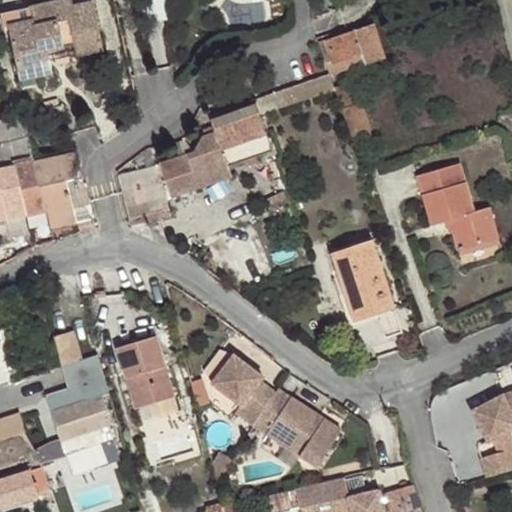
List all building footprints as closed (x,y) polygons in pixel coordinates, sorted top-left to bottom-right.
[(53,11),(74,6),(72,0),(62,0),(1,14),(4,26),(7,25),(32,19),(34,26),(56,20),(53,11)] [(92,2),(74,6),(53,11),(56,20),(34,26),(32,19),(7,25),(20,79),(45,74),(40,52),(47,51),(74,45),(76,55),(103,49),(92,2)] [(374,23),(319,41),(326,64),(352,55),(355,66),(386,56),(374,23)] [(53,72),(47,51),(40,52),(45,74),(53,72)] [(326,64),(330,75),(355,66),(352,55),(326,64)] [(347,83),(334,88),(355,148),(374,140),(362,103),(354,105),(347,83)] [(270,143),(257,104),(212,121),(217,134),(205,137),(196,153),(162,165),(172,196),(232,176),(226,157),(270,143)] [(26,127),(23,114),(0,120),(0,155),(2,164),(33,156),(31,148),(26,127)] [(36,125),(26,127),(31,148),(41,145),(36,125)] [(35,162),(77,154),(75,147),(33,156),(35,162)] [(83,178),(79,162),(77,154),(35,162),(46,211),(51,228),(78,222),(68,181),(83,178)] [(26,216),(46,211),(35,162),(16,166),(26,216)] [(432,226),(446,221),(451,219),(454,231),(459,249),(498,237),(489,207),(475,211),(461,164),(417,177),(432,226)] [(26,216),(16,166),(0,169),(0,221),(6,220),(26,216)] [(123,192),(124,195),(135,192),(139,204),(166,197),(160,175),(122,185),(123,192)] [(89,202),(83,178),(68,181),(78,222),(79,224),(94,220),(89,202)] [(132,224),(146,221),(171,214),(166,197),(139,204),(135,192),(124,195),(132,224)] [(10,235),(29,231),(26,216),(6,220),(10,235)] [(501,244),(498,237),(459,249),(461,256),(501,244)] [(395,307),(373,239),(332,253),(355,321),(395,307)] [(5,330),(0,332),(0,386),(0,387),(14,384),(20,381),(5,330)] [(64,367),(84,360),(74,332),(55,337),(60,357),(62,368),(64,367)] [(119,349),(128,380),(131,391),(141,423),(180,412),(157,337),(119,349)] [(254,370),(258,365),(243,353),(219,381),(247,405),(268,381),(254,370)] [(110,394),(99,356),(84,360),(64,367),(71,389),(48,396),(61,442),(66,455),(114,438),(111,428),(113,426),(104,396),(110,394)] [(48,359),(50,371),(62,368),(60,357),(48,359)] [(271,376),(258,365),(254,370),(268,381),(271,376)] [(131,391),(128,380),(121,382),(124,393),(131,391)] [(259,426),(283,393),(268,381),(247,405),(242,411),(259,426)] [(346,434),(285,390),(259,426),(321,469),(346,434)] [(493,440),(510,431),(511,430),(511,392),(503,396),(472,410),(487,443),(493,440)] [(0,441),(25,433),(21,414),(0,420),(0,441)] [(493,440),(496,449),(511,443),(511,441),(510,431),(493,440)] [(36,452),(41,464),(66,455),(61,442),(50,444),(46,447),(36,452)] [(481,459),(487,476),(511,469),(511,443),(496,449),(498,455),(481,459)] [(0,507),(50,492),(43,468),(0,481),(0,507)] [(346,476),(295,488),(301,509),(305,511),(388,511),(383,488),(352,495),(346,476)] [(292,511),(289,500),(238,511),(292,511)]
